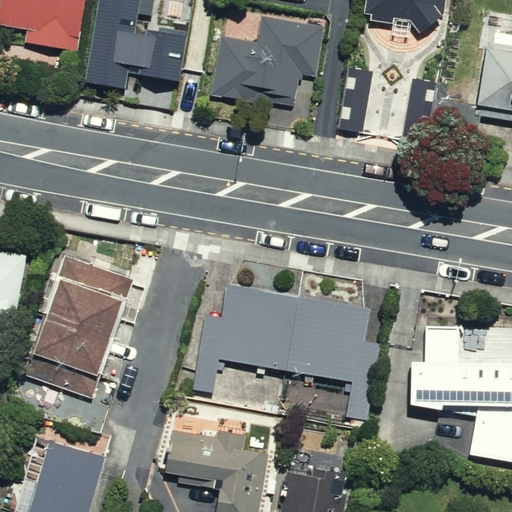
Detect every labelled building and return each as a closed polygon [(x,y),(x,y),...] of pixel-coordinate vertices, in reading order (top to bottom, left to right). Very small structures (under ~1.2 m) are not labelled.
[(85,54),(92,0),(2,0),(2,7),(0,21),(0,26),(32,31),(30,46),(85,54)] [(161,0),(102,0),(91,90),(133,95),(135,75),(192,83),(199,28),(159,23),(161,0)] [(338,21),(340,0),(236,0),(236,7),(338,21)] [(375,0),(372,24),(445,33),(448,0),(375,0)] [(330,27),(265,19),(262,43),(245,41),(238,97),(302,105),(305,79),(323,81),(330,27)] [(511,30),(496,28),(483,115),(511,119),(511,30)] [(385,70),(347,65),(338,134),(376,139),(385,70)] [(441,81),(407,76),(399,138),(433,143),(441,81)] [(24,384),(98,406),(105,382),(118,386),(138,318),(126,315),(136,280),(63,258),(24,384)] [(24,263),(0,260),(0,329),(17,331),(24,263)] [(370,341),(375,310),(230,288),(225,318),(207,316),(196,392),(221,396),(226,365),(355,384),(350,419),(374,423),(386,343),(370,341)] [(467,327),(430,326),(429,366),(416,366),(415,416),(476,418),(475,464),(511,464),(511,373),(466,372),(467,327)] [(214,440),(173,436),(169,479),(220,484),(217,511),(264,511),(270,452),(245,450),(246,436),(215,433),(214,440)] [(36,443),(17,511),(95,511),(109,463),(36,443)] [(347,511),(352,473),(304,467),(303,482),(285,480),(281,511),(347,511)]
